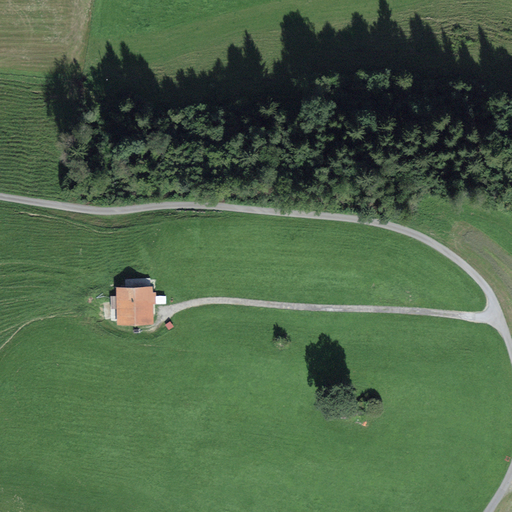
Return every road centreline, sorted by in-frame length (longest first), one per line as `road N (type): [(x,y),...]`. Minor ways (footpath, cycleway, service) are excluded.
road 1 (unclassified): [(0,199),(104,212),(153,206),(311,215),(419,234),(474,272),(494,298),(511,354)]
road 2 (track): [(169,308),(213,300),(502,319)]
